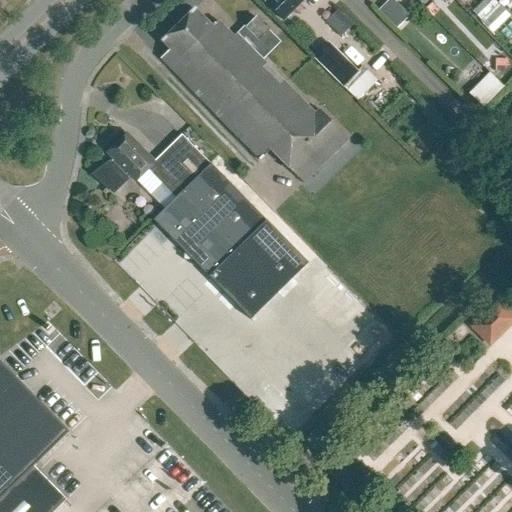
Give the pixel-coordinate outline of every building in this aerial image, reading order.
[(305,0),(269,0),(266,4),(284,22),(305,0)] [(488,0),(484,0),(470,15),(490,33),(506,16),(488,0)] [(430,5),(425,10),(432,18),(437,13),(430,5)] [(303,184),(348,140),(319,111),(314,115),(235,35),(232,38),(217,22),(211,28),(193,10),(160,42),(169,51),(160,60),(257,161),(256,162),(257,163),(270,151),(303,184)] [(340,38),(352,26),(337,11),(325,23),(340,38)] [(259,42),(269,32),(256,19),(246,29),(259,42)] [(328,45),(314,59),(342,87),(356,73),(328,45)] [(496,60),(496,72),(507,73),(507,61),(496,60)] [(463,93),(478,109),(499,88),(484,72),(463,93)] [(175,199),(209,165),(180,136),(153,163),(126,135),(106,154),(112,161),(99,173),(99,180),(112,193),(128,177),(134,183),(147,170),(175,199)] [(306,265),(209,165),(152,221),(249,321),(306,265)] [(470,328),(490,348),(511,325),(511,318),(496,302),(470,328)] [(369,319),(341,347),(362,368),(390,339),(369,319)] [(0,366),(0,511),(54,511),(65,501),(31,467),(66,434),(0,366)]
